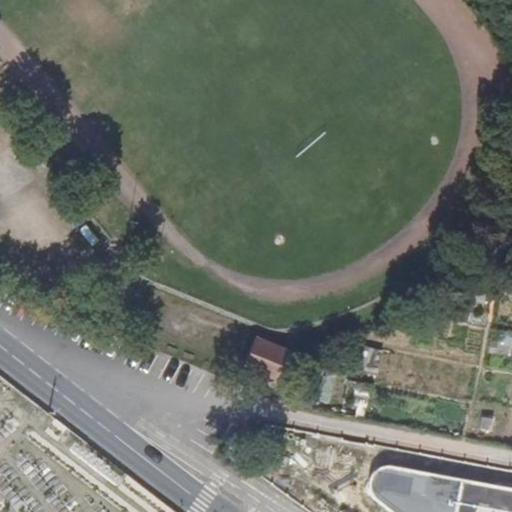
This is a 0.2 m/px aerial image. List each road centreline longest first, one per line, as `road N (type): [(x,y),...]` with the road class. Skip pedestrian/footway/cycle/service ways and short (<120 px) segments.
road 1 (track): [(511,462),(251,407),(40,377)]
road 2 (tertiary): [(215,511),(0,343)]
